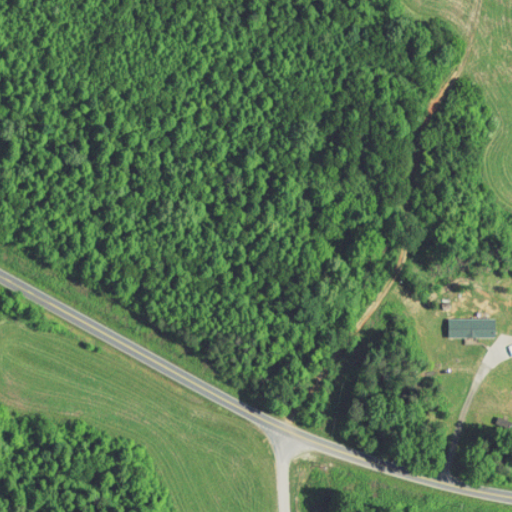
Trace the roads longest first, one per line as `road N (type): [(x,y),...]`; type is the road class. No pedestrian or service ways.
road 1 (track): [(280,428),(404,256),(417,141),(466,56),(478,0)]
road 2 (tertiary): [(280,428),(0,270)]
road 3 (tertiary): [(511,496),(387,470),(280,428)]
